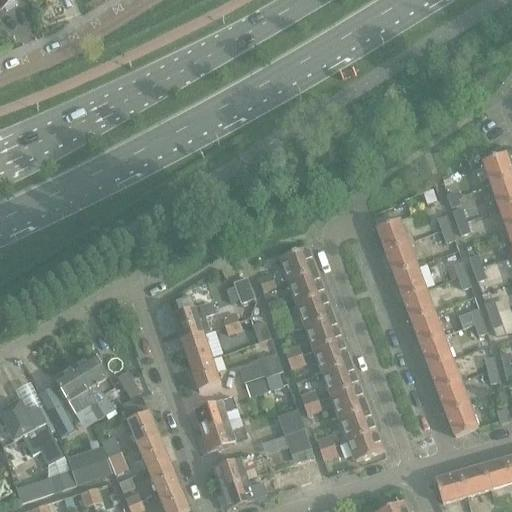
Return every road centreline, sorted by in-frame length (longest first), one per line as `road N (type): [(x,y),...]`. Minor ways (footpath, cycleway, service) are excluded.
road 1 (residential): [(267,91),(334,238),(414,474)]
road 2 (residential): [(211,511),(136,289),(0,365)]
road 3 (primary): [(311,0),(0,161)]
road 4 (primary): [(0,231),(176,148),(267,91)]
road 5 (residential): [(454,461),(356,224),(379,214)]
road 6 (residential): [(153,0),(68,53),(0,81)]
road 7 (primary): [(267,91),(411,0)]
road 8 (unclassified): [(290,511),(414,474)]
